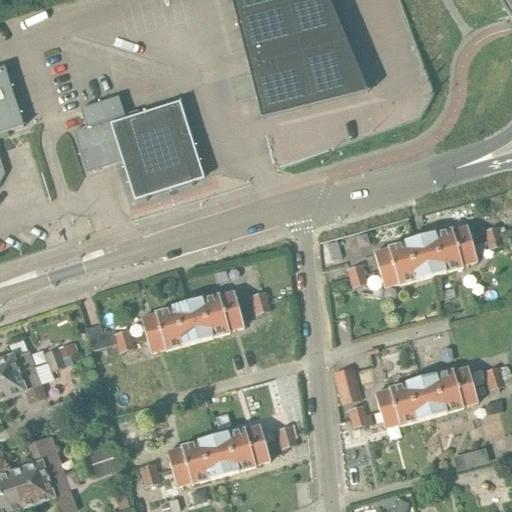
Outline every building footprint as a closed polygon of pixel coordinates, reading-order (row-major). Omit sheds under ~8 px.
[(255,97),(262,121),(368,95),(328,0),(231,0),(250,75),(261,72),(267,93),(255,97)] [(0,184),(5,175),(0,160),(0,140),(9,138),(8,133),(24,128),(5,69),(0,70),(0,184)] [(73,131),(87,174),(100,170),(99,168),(122,160),(110,122),(112,121),(124,117),(118,97),(80,109),(86,127),(73,131)] [(135,203),(146,200),(148,199),(192,185),(193,185),(195,184),(205,181),(181,103),(169,107),(168,108),(123,122),(122,122),(113,125),(112,121),(110,122),(122,160),(99,168),(100,170),(122,163),(135,203)] [(487,243),(502,239),(499,228),(484,232),(487,243)] [(452,232),(421,241),(426,260),(473,247),(468,229),(452,233),(452,232)] [(503,241),(502,239),(487,243),(489,252),(511,245),(509,239),(503,241)] [(426,260),(421,241),(389,250),(390,251),(375,256),(380,272),(426,260)] [(333,262),(341,260),(342,255),(337,242),(327,246),(333,262)] [(473,247),(426,260),(432,279),(463,270),(463,268),(477,264),(473,247)] [(432,279),(426,260),(380,272),(385,291),(399,286),(400,288),(432,279)] [(350,280),(366,276),(363,267),(348,271),(350,280)] [(368,285),(366,276),(350,280),(353,290),(368,285)] [(251,298),(253,307),(268,303),(266,294),(251,298)] [(193,326),(239,312),(234,295),(220,299),(219,297),(187,306),(193,326)] [(268,303),(253,307),(256,316),(271,312),(268,303)] [(146,339),(193,326),(187,306),(155,315),(156,316),(141,321),(146,339)] [(239,312),(193,326),(198,345),(230,336),(230,334),(244,330),(239,312)] [(95,353),(118,346),(132,341),(129,330),(116,334),(115,330),(103,334),(100,326),(87,330),(95,353)] [(198,345),(193,326),(146,339),(151,356),(166,352),(166,354),(198,345)] [(132,341),(118,346),(121,355),(135,351),(132,341)] [(63,361),(69,359),(68,357),(78,354),(75,344),(59,350),(63,361)] [(50,366),(63,361),(59,350),(46,355),(50,366)] [(0,382),(34,371),(27,354),(13,359),(13,358),(0,363),(0,382)] [(63,361),(50,366),(52,374),(71,367),(69,359),(63,361)] [(421,382),(427,401),(473,389),(468,370),(453,374),(453,373),(421,382)] [(488,383),(501,380),(498,370),(486,374),(488,383)] [(44,400),(34,371),(0,382),(0,403),(25,395),(29,407),(44,400)] [(342,405),(361,400),(354,371),(334,376),(342,405)] [(504,389),(501,380),(488,383),(491,393),(504,389)] [(427,401),(421,382),(390,390),(390,392),(375,396),(380,414),(427,401)] [(473,389),(427,401),(432,420),(463,411),(463,410),(478,406),(473,389)] [(56,421),(79,413),(74,400),(51,408),(56,421)] [(427,401),(380,414),(385,432),(400,427),(400,428),(432,420),(427,401)] [(489,416),(502,414),(502,402),(487,407),(489,416)] [(352,421),(365,418),(362,408),(350,412),(352,421)] [(136,428),(146,425),(142,411),(132,414),(136,428)] [(368,427),(365,418),(352,421),(355,431),(368,427)] [(219,460),(266,446),(261,429),(246,433),(245,431),(213,440),(219,460)] [(281,442),(294,439),(291,429),(278,433),(281,442)] [(35,467),(10,476),(16,493),(65,476),(53,438),(29,446),(35,467)] [(294,439),(281,442),(283,452),(296,448),(294,439)] [(172,473),(219,460),(213,440),(182,449),(182,451),(167,455),(172,473)] [(271,464),(266,446),(219,460),(224,478),(256,469),(256,468),(271,464)] [(78,471),(114,459),(112,451),(75,463),(78,471)] [(461,473),(492,467),(489,454),(459,460),(461,473)] [(114,459),(78,471),(82,481),(94,476),(96,480),(124,470),(119,457),(114,459)] [(224,478),(219,460),(172,473),(177,490),(192,486),(192,487),(224,478)] [(143,480),(158,475),(155,467),(140,471),(143,480)] [(160,484),(158,475),(143,480),(145,489),(160,484)] [(0,498),(16,493),(10,476),(0,479),(0,498)] [(77,511),(65,476),(16,493),(22,511),(53,501),(57,511),(77,511)] [(22,511),(16,493),(0,498),(0,511),(22,511)] [(119,511),(120,511),(131,509),(127,496),(116,499),(119,511)] [(243,505),(240,497),(234,499),(236,507),(243,505)] [(396,501),(395,507),(393,511),(406,511),(408,505),(396,501)]
